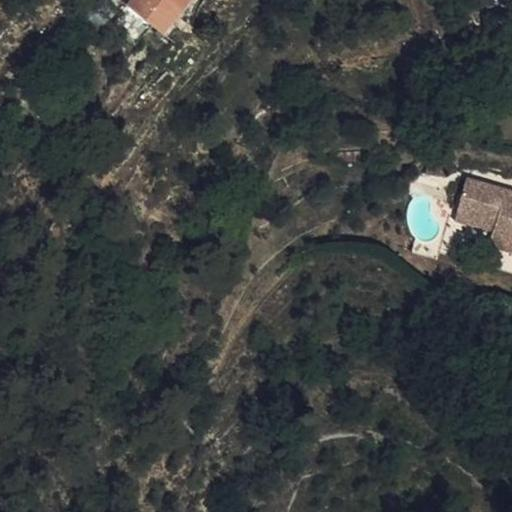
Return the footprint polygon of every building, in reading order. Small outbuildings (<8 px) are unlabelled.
[(191,14),(172,0),(144,0),(123,29),(160,56),(191,14)] [(459,183),(442,179),(440,188),(457,192),(459,183)] [(509,239),(507,246),(511,247),(511,200),(481,191),(470,228),(509,239)] [(468,235),(507,246),(509,239),(470,228),(468,235)] [(502,260),(511,263),(511,247),(507,246),(502,260)]
